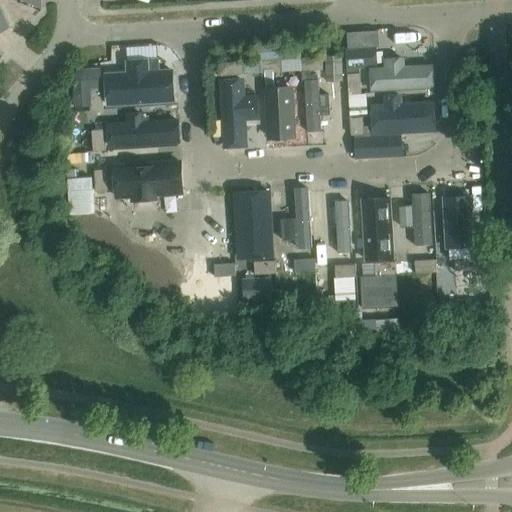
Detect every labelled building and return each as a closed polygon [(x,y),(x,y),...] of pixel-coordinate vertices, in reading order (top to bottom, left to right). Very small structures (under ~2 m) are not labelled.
[(376,66),(375,49),(346,51),(347,68),(376,66)] [(342,81),(341,55),(324,56),(326,82),(342,81)] [(322,70),(322,58),(300,59),(301,72),(322,70)] [(262,74),(282,73),(282,60),(260,61),(261,74),(262,74)] [(242,75),(241,62),(220,64),(221,76),(242,75)] [(370,73),(372,97),(435,93),(434,69),(406,71),(405,62),(385,63),(386,72),(370,73)] [(105,107),(176,103),(175,73),(151,74),(150,64),(125,65),(125,76),(103,77),(105,107)] [(361,95),(360,74),(347,74),(348,95),(361,95)] [(319,85),(304,86),(308,139),(340,136),(338,117),(321,118),(319,85)] [(246,87),(221,88),(224,153),(249,151),(248,126),(260,125),(259,102),(247,102),(246,87)] [(103,111),(102,90),(89,91),(90,112),(103,111)] [(297,91),(262,93),(266,148),(296,146),(294,122),(299,122),(297,91)] [(375,107),(378,140),(434,136),(432,103),(403,105),(403,99),(383,100),(383,106),(375,107)] [(363,135),(362,114),(349,115),(351,136),(363,135)] [(112,152),(177,149),(176,122),(150,124),(149,117),(126,118),(126,125),(110,125),(112,152)] [(105,151),(104,130),(91,131),(93,152),(105,151)] [(181,189),(180,165),(116,168),(117,193),(131,192),(132,198),(157,197),(157,191),(181,189)] [(108,191),(107,170),(94,171),(95,192),(108,191)] [(311,257),(308,191),(295,192),(298,257),(311,257)] [(275,264),(271,194),(237,195),(241,266),(275,264)] [(432,251),(430,196),(414,197),(415,211),(402,211),(403,233),(416,232),(417,251),(432,251)] [(475,252),(471,201),(455,203),(459,253),(475,252)] [(229,255),(227,204),(204,205),(204,219),(213,219),(215,256),(229,255)] [(352,258),(350,206),(336,206),(338,258),(352,258)] [(393,260),(389,209),(377,210),(381,261),(393,260)] [(179,266),(189,265),(186,244),(176,245),(179,266)] [(211,287),(209,253),(193,254),(195,288),(211,287)] [(476,270),(475,258),(454,259),(455,272),(476,270)] [(316,272),(315,259),(294,260),(294,273),(316,272)] [(436,273),(435,260),(414,261),(415,274),(436,273)] [(397,291),(395,262),(374,263),(375,276),(384,276),(384,286),(390,286),(390,291),(397,291)] [(235,276),(235,264),(213,265),(214,278),(235,276)] [(334,266),(335,279),(350,278),(356,277),(355,264),(334,266)] [(376,308),(375,287),(358,288),(359,297),(359,309),(376,308)]
